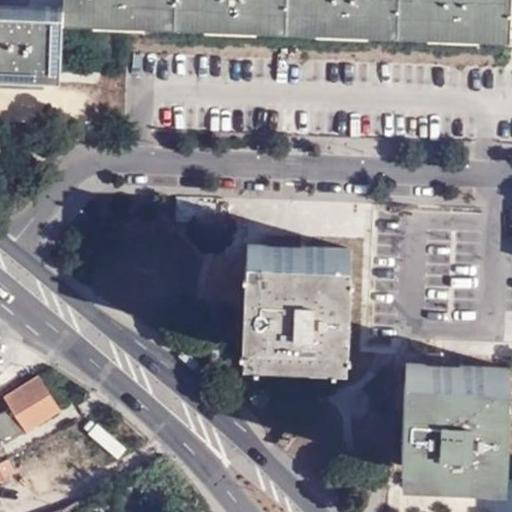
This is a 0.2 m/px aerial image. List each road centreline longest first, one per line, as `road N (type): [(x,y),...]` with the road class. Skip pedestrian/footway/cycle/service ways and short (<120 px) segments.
road 1 (residential): [(0,255),(72,170),(97,161),(511,176)]
road 2 (secondary): [(320,511),(238,435),(156,385)]
road 3 (secondary): [(0,257),(156,385)]
road 4 (secondary): [(156,385),(253,511)]
